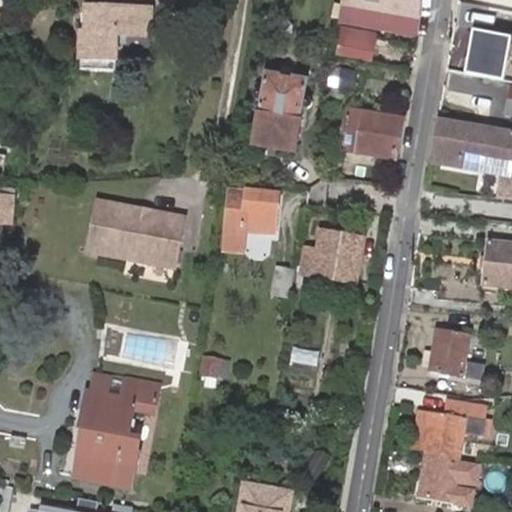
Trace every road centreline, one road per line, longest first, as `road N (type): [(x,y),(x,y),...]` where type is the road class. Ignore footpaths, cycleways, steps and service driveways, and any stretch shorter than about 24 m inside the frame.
road 1 (residential): [(357,511),(443,0)]
road 2 (unknown): [(410,197),(321,194),(305,202),(292,262)]
